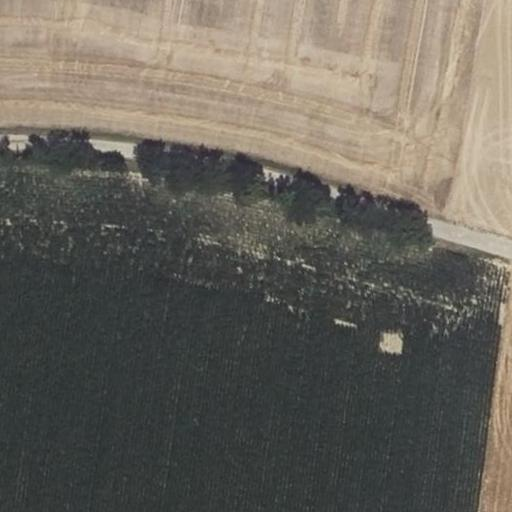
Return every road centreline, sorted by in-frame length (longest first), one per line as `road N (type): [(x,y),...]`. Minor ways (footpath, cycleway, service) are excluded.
road 1 (track): [(391,211),(106,152),(0,149)]
road 2 (unclassified): [(511,246),(391,211)]
